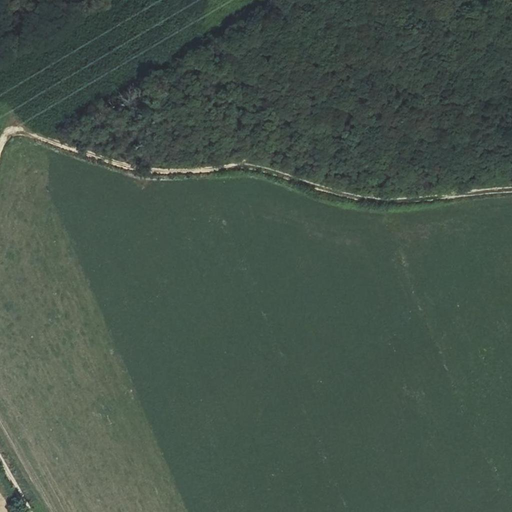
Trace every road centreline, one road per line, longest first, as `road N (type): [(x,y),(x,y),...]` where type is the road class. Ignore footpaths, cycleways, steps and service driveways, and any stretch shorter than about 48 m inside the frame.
road 1 (track): [(240,167),(393,202),(511,189)]
road 2 (track): [(18,128),(127,167),(240,167)]
